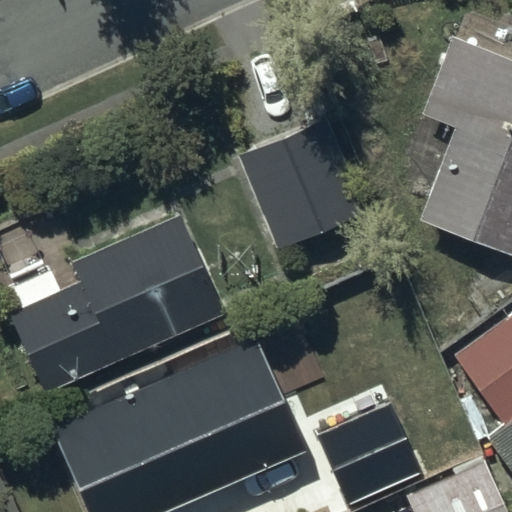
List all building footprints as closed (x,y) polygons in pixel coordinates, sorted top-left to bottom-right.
[(511,48),(447,25),(421,100),(453,111),(419,206),(511,239),(511,48)] [(272,236),(360,200),(322,108),(235,144),(272,236)] [(12,296),(4,299),(40,381),(218,303),(174,201),(66,248),(74,267),(59,274),(50,254),(3,275),(12,296)] [(511,303),(450,347),(496,413),(481,423),(511,467),(511,465),(511,303)] [(253,322),(50,414),(95,511),(144,511),(306,438),(253,322)] [(389,393),(312,426),(342,497),(419,463),(389,393)] [(405,487),(416,511),(505,511),(479,453),(405,487)]
